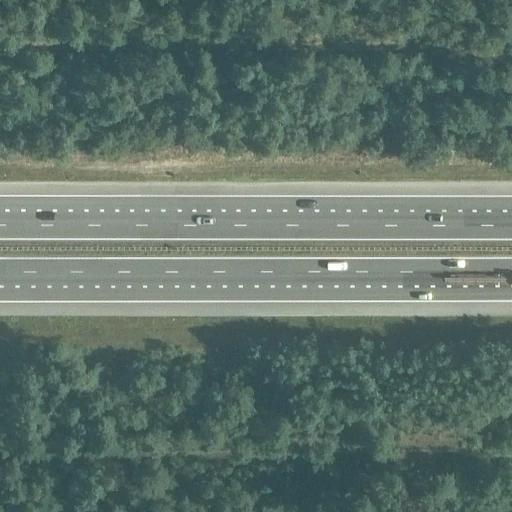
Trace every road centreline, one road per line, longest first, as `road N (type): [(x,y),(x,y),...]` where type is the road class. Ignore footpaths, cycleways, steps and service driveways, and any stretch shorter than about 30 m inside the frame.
road 1 (motorway): [(0,272),(511,271)]
road 2 (motorway): [(511,226),(0,225)]
